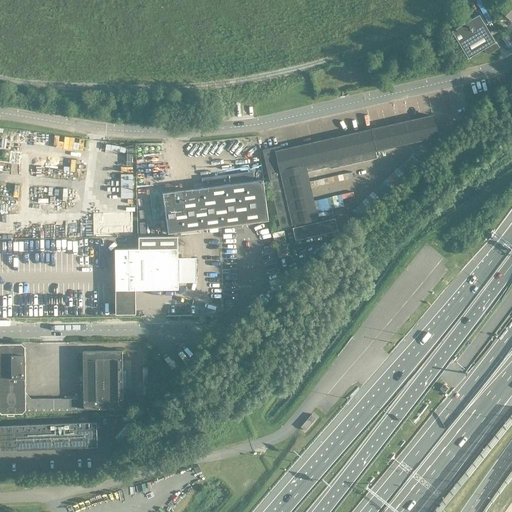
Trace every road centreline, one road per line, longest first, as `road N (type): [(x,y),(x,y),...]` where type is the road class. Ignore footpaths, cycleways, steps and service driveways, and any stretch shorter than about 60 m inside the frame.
road 1 (unclassified): [(0,112),(122,131),(245,125),(511,61)]
road 2 (motorway): [(511,232),(277,511)]
road 3 (motorway): [(511,264),(321,511)]
road 4 (motorway): [(367,511),(511,332)]
road 5 (unclassified): [(185,346),(141,328),(0,332)]
road 6 (motorway): [(405,511),(511,379)]
